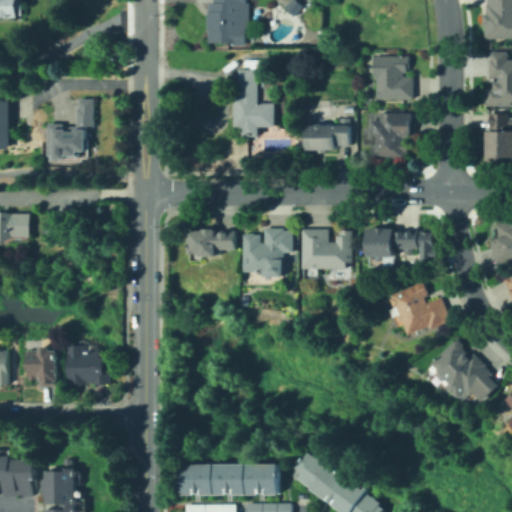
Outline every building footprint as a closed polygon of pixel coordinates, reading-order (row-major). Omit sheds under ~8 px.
[(0,0),(25,0),(25,15),(21,15),(21,17),(0,17),(0,0)] [(247,0),(247,45),(236,45),(236,43),(209,43),(208,31),(208,11),(210,11),(210,3),(214,3),(214,0),(247,0)] [(297,0),(305,7),(296,16),(286,7),(293,0),(297,0)] [(511,38),(488,39),(488,25),(486,25),(486,15),(489,14),(489,4),(490,4),(489,0),(511,0),(511,38)] [(509,59),(511,59),(511,106),(488,106),(488,88),(495,88),(495,82),(501,82),(501,79),(491,79),(491,60),(492,60),(492,52),(509,52),(509,59)] [(411,56),(411,68),(409,68),(409,72),(405,72),(405,76),(416,76),(416,99),(378,99),(378,78),(376,78),(376,56),(411,56)] [(276,103),(277,127),(260,127),(260,136),(243,137),(243,127),(236,127),(235,95),(239,95),(239,70),(259,69),(260,103),(276,103)] [(96,98),(97,126),(88,127),(88,138),(90,138),(90,150),(83,150),(83,158),(57,158),(57,156),(51,156),(51,124),(64,124),(64,127),(79,127),(79,108),(81,108),(80,99),(96,98)] [(0,99),(12,99),(13,140),(0,140),(0,99)] [(413,113),(413,120),(416,120),(416,137),(406,137),(406,140),(410,140),(410,154),(409,161),(373,160),(373,145),(378,145),(378,132),(373,132),(373,121),(382,121),(382,112),(413,113)] [(510,113),(510,131),(511,131),(511,158),(502,158),(503,162),(487,162),(487,130),(492,130),(492,113),(510,113)] [(299,129),(297,135),(285,131),(288,125),(299,129)] [(352,125),(352,146),(339,147),(339,150),(327,150),(327,153),(320,153),(320,150),(308,150),(307,126),(352,125)] [(0,213),(6,212),(14,213),(33,214),(32,237),(15,236),(15,238),(6,244),(0,239),(0,213)] [(511,221),(511,261),(498,264),(494,248),(493,239),(500,238),(498,224),(511,221)] [(296,230),(296,253),(287,253),(287,277),(264,277),(265,272),(246,272),(246,234),(248,234),(257,234),(263,234),(263,242),(267,242),(267,228),(287,228),(287,230),(296,230)] [(332,241),(337,241),(337,236),(342,236),(342,230),(355,230),(355,262),(348,263),(348,269),(304,269),(304,228),(331,228),(332,241)] [(420,230),(419,249),(414,249),(414,255),(406,255),(406,248),(396,248),(396,268),(385,268),(386,259),(383,262),(379,261),(376,259),(377,257),(368,257),(369,228),(420,230)] [(238,229),(237,250),(222,250),(222,256),(218,256),(218,258),(200,258),(200,255),(191,254),(191,230),(206,230),(206,229),(238,229)] [(434,248),(439,248),(439,257),(434,257),(434,260),(422,260),(422,233),(434,233),(434,248)] [(511,273),(503,277),(511,299),(511,273)] [(426,297),(429,303),(444,296),(454,320),(433,330),(431,326),(410,336),(398,307),(396,308),(391,299),(394,298),(393,295),(425,281),(431,295),(426,297)] [(250,296),(250,306),(242,306),(242,296),(250,296)] [(354,330),(345,335),(340,326),(349,321),(354,330)] [(466,348),(474,357),(477,353),(490,365),(489,366),(496,374),(474,396),(473,395),(469,399),(465,395),(461,398),(456,393),(454,393),(450,389),(449,386),(449,385),(452,382),(450,379),(448,381),(445,381),(440,376),(440,373),(441,372),(434,364),(456,341),(462,341),(466,344),(466,348)] [(114,367),(113,384),(96,384),(96,383),(91,382),(90,385),(81,385),(70,386),(71,345),(87,345),(87,351),(103,351),(103,357),(106,357),(106,367),(114,367)] [(61,350),(60,388),(43,387),(43,380),(42,380),(42,379),(40,379),(40,380),(29,380),(30,350),(43,351),(43,347),(54,347),(53,350),(61,350)] [(0,348),(5,348),(4,349),(12,349),(12,384),(10,384),(10,385),(3,385),(2,383),(0,383),(0,348)] [(314,457),(316,453),(383,503),(381,506),(386,509),(383,511),(342,511),(298,478),(302,472),(296,468),(309,453),(314,457)] [(0,456),(13,456),(13,459),(26,459),(26,457),(36,457),(36,462),(37,462),(37,479),(34,480),(34,495),(4,495),(4,480),(0,480),(0,456)] [(183,495),(183,464),(279,464),(279,495),(183,495)] [(47,511),(47,510),(63,510),(63,504),(47,504),(47,497),(45,497),(44,479),(47,479),(47,472),(63,472),(63,469),(78,469),(77,511),(47,511)] [(246,511),(290,511),(290,501),(246,502),(246,511)] [(234,511),(235,503),(186,503),(185,511),(234,511)]
